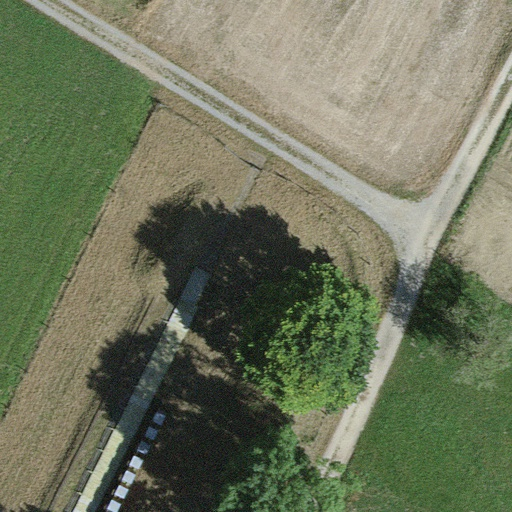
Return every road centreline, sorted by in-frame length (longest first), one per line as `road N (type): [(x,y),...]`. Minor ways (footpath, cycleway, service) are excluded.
road 1 (track): [(423,236),(40,0)]
road 2 (track): [(299,511),(423,236)]
road 3 (track): [(423,236),(511,73)]
